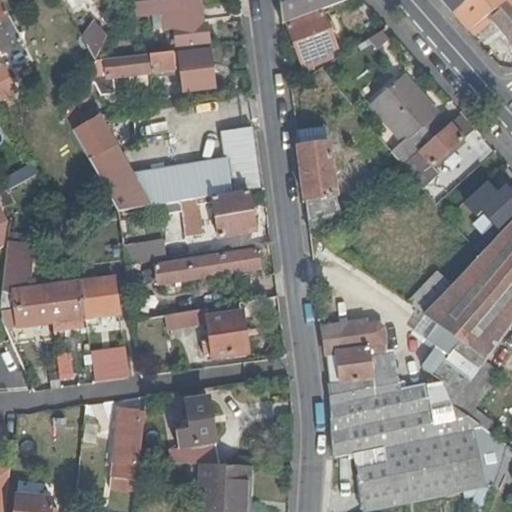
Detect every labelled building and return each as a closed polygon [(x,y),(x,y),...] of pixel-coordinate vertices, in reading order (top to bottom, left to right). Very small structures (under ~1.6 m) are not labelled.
[(4,5),(0,0),(0,18),(8,14),(4,5)] [(86,0),(66,0),(73,9),(86,0)] [(159,0),(138,2),(139,16),(164,14),(165,30),(175,30),(177,45),(210,42),(208,25),(202,26),(199,0),(159,0)] [(280,0),(284,24),(349,0),(280,0)] [(441,0),(453,14),(468,0),(441,0)] [(468,0),(453,14),(469,32),(490,15),(505,3),(507,1),(508,0),(468,0)] [(511,11),(505,3),(490,15),(511,41),(511,11)] [(324,12),(289,25),(305,71),(315,68),(314,65),(333,57),(331,50),(337,47),(324,12)] [(0,44),(5,54),(25,44),(8,14),(0,18),(0,44)] [(91,33),(83,38),(97,60),(109,37),(102,24),(94,39),(91,33)] [(25,44),(5,54),(13,69),(33,58),(25,44)] [(175,55),(175,62),(181,62),(185,93),(215,90),(211,51),(175,55)] [(174,53),(105,60),(107,78),(156,73),(156,72),(176,69),(175,62),(175,55),(174,53)] [(0,98),(4,97),(5,98),(17,92),(3,67),(0,67),(0,98)] [(406,142),(394,153),(404,165),(449,127),(405,75),(373,102),(406,142)] [(85,81),(66,117),(71,125),(93,85),(85,81)] [(100,105),(95,108),(100,117),(105,114),(100,105)] [(81,128),(74,132),(90,159),(116,145),(100,117),(95,108),(76,118),(81,128)] [(476,128),(464,113),(449,127),(404,165),(402,167),(415,182),(423,190),(440,174),(433,167),(476,128)] [(327,126),(297,130),(299,148),(321,145),(330,149),(327,126)] [(231,158),(132,174),(138,184),(157,179),(158,184),(193,179),(196,200),(203,198),(262,189),(253,127),(228,131),(231,158)] [(90,159),(118,211),(188,201),(196,200),(193,179),(158,184),(157,179),(138,184),(132,174),(116,145),(90,159)] [(321,145),(299,148),(306,200),(329,196),(335,190),(330,149),(321,145)] [(511,194),(507,189),(483,210),(498,227),(511,214),(511,194)] [(321,238),(339,222),(335,190),(329,196),(306,200),(310,230),(321,238)] [(256,233),(249,193),(213,198),(219,239),(256,233)] [(0,226),(9,222),(0,206),(0,226)] [(454,285),(426,314),(439,323),(426,339),(437,348),(423,367),(441,381),(441,382),(403,390),(394,350),(387,351),(384,329),(379,325),(366,326),(365,322),(322,328),(326,354),(337,353),(341,383),(329,385),(332,405),(335,441),(336,457),(356,453),(482,428),(467,417),(453,407),(510,329),(511,326),(511,222),(500,236),(482,255),(481,256),(454,285)] [(473,247),(482,255),(500,236),(491,229),(473,247)] [(257,251),(156,266),(156,269),(152,270),(154,284),(158,283),(159,285),(259,269),(257,251)] [(439,272),(409,303),(426,314),(454,285),(439,272)] [(15,305),(1,307),(2,316),(16,315),(18,327),(119,315),(114,279),(13,291),(15,305)] [(203,292),(165,298),(167,312),(205,307),(203,292)] [(241,304),(190,312),(192,325),(208,322),(211,343),(203,344),(205,360),(247,354),(241,304)] [(511,357),(511,330),(510,329),(453,407),(467,417),(511,357)] [(337,353),(326,354),(329,385),(341,383),(337,353)] [(170,450),(172,464),(203,465),(219,466),(208,398),(187,402),(188,405),(182,406),(186,431),(176,433),(179,449),(170,450)] [(137,481),(139,465),(134,465),(140,412),(120,410),(112,478),(137,481)] [(508,447),(482,428),(356,453),(364,511),(369,511),(496,485),(508,447)] [(249,511),(252,467),(219,466),(203,465),(199,511),(249,511)] [(0,511),(5,511),(9,475),(0,473),(0,511)] [(19,497),(17,511),(56,511),(57,511),(51,511),(52,501),(19,497)]
